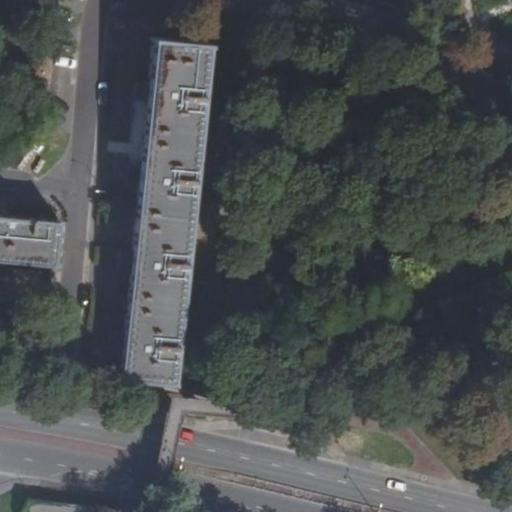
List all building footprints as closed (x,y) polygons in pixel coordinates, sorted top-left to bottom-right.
[(112,364),(109,392),(163,398),(199,53),(146,47),(140,97),(139,113),(132,181),(130,197),(123,266),(121,281),(114,349),(112,364)] [(125,111),(139,113),(140,97),(137,97),(138,92),(127,91),(125,111)] [(116,195),(130,197),(132,181),(129,180),(129,176),(118,174),(116,195)] [(0,220),(4,221),(10,207),(0,205),(0,220)] [(50,231),(0,224),(0,266),(44,272),(50,231)] [(107,279),(121,281),(123,266),(120,265),(121,261),(109,259),(107,279)] [(97,363),(112,364),(114,349),(111,349),(112,345),(100,344),(97,363)]
